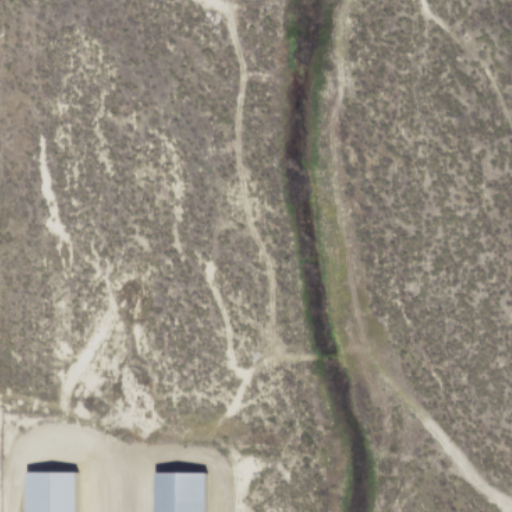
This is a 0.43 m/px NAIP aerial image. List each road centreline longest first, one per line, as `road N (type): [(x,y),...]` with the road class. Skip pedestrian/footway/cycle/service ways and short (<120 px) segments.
road 1 (track): [(205,0),(240,69),(239,180),(268,277),(266,340),(236,393)]
road 2 (track): [(395,392),(485,493),(511,508)]
